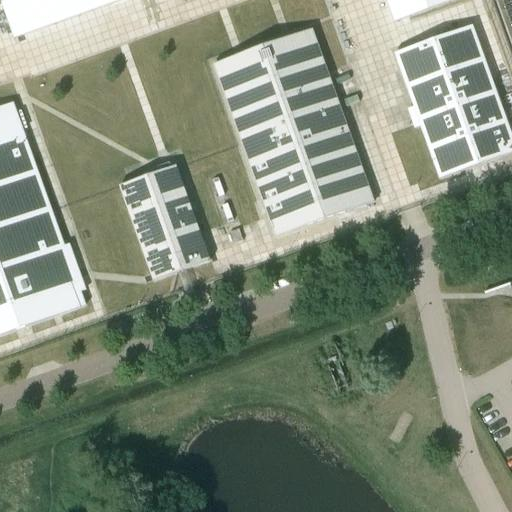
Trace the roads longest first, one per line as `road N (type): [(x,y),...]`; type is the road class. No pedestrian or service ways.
road 1 (unclassified): [(0,399),(416,252)]
road 2 (unclassified): [(493,511),(466,457),(416,252)]
